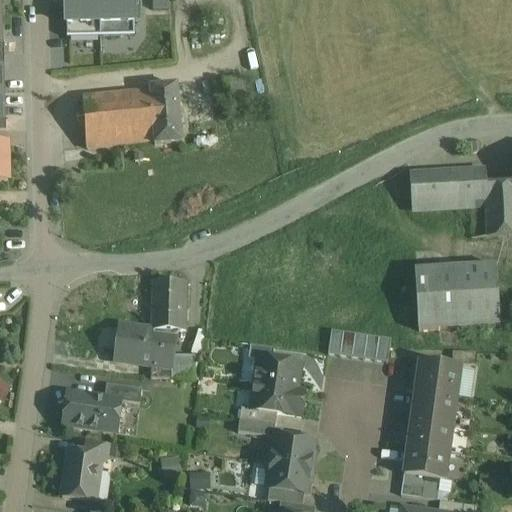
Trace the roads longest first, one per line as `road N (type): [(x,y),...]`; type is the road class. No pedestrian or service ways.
road 1 (residential): [(49,265),(191,258),(422,144),(511,121)]
road 2 (residential): [(49,265),(37,0)]
road 3 (residential): [(14,511),(49,265)]
